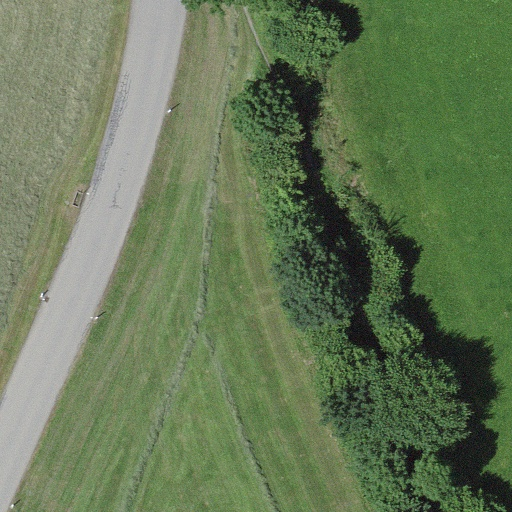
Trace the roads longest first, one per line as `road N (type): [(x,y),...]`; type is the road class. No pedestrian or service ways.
road 1 (track): [(432,511),(268,0)]
road 2 (track): [(164,0),(155,110),(0,493)]
